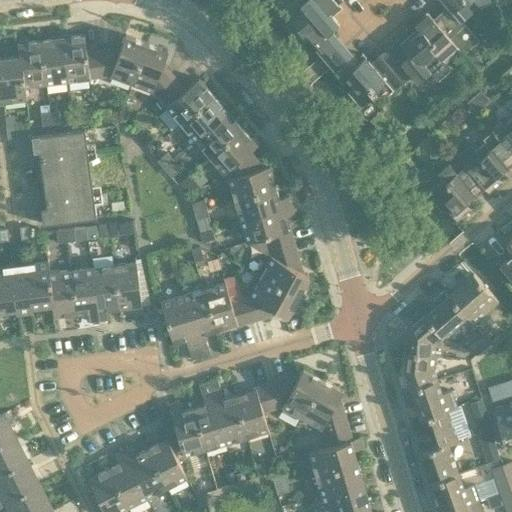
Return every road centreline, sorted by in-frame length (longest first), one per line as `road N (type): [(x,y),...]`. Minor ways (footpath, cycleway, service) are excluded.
road 1 (tertiary): [(274,106),(316,179),(358,315)]
road 2 (residential): [(148,384),(324,333),(358,315)]
road 3 (residential): [(145,359),(68,369),(70,395),(85,426),(139,400),(148,384)]
road 4 (tertiary): [(358,315),(366,366),(414,511)]
road 5 (tertiary): [(142,0),(200,26),(274,106)]
road 6 (residential): [(274,106),(394,0)]
road 7 (residential): [(358,315),(387,301),(468,233)]
